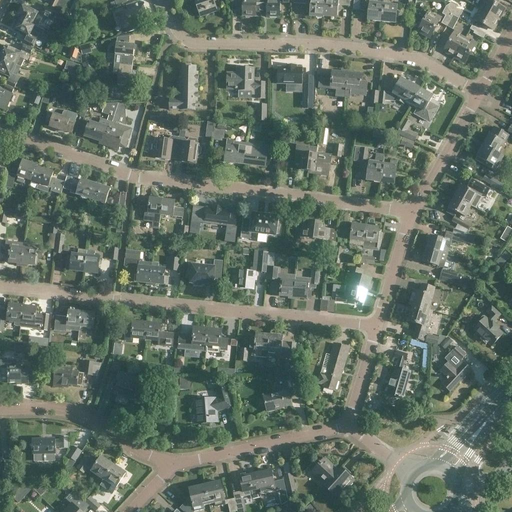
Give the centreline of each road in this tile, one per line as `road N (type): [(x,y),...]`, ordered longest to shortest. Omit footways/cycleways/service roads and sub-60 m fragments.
road 1 (residential): [(412,212),(132,174),(0,133)]
road 2 (residential): [(374,324),(0,289)]
road 3 (residential): [(479,94),(410,55),(345,45),(189,43),(162,0)]
road 4 (residential): [(172,469),(89,419),(0,411)]
road 5 (residential): [(347,426),(172,469)]
road 6 (residential): [(412,212),(479,94)]
